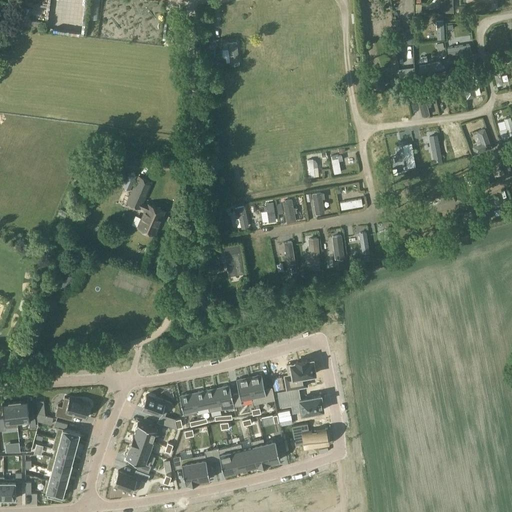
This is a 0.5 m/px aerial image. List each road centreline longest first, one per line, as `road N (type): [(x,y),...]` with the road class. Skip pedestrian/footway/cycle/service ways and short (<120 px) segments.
road 1 (track): [(0,364),(127,343),(165,323),(194,182),(189,0)]
road 2 (residential): [(128,379),(317,342),(341,442)]
road 3 (residential): [(84,509),(322,462),(337,456),(341,442)]
road 4 (residential): [(128,379),(84,509)]
road 5 (residential): [(0,387),(128,379)]
